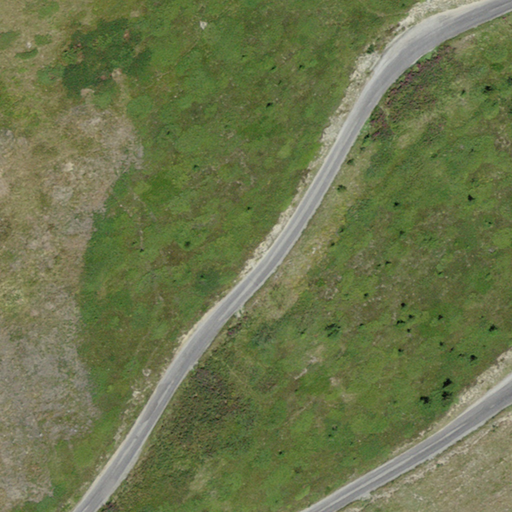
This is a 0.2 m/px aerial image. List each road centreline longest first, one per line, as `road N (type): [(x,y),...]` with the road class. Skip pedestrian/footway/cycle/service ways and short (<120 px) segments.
road 1 (unclassified): [(511,3),(448,32),(370,101),(299,216),(180,366),(84,511)]
road 2 (unclassified): [(327,511),(511,398)]
